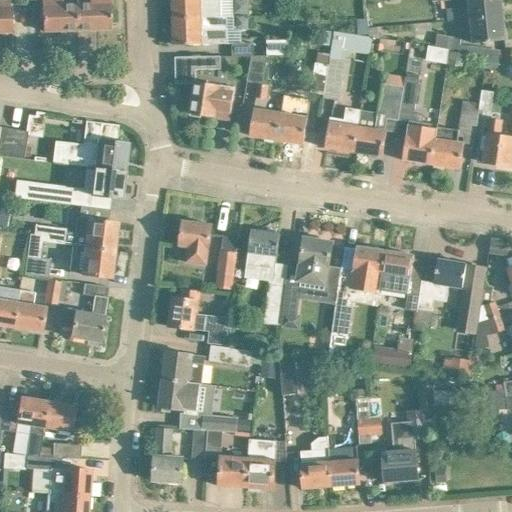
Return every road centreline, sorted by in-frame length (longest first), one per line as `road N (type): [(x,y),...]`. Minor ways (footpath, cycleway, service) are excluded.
road 1 (residential): [(511,219),(158,164)]
road 2 (residential): [(128,380),(158,164)]
road 3 (residential): [(154,119),(0,91)]
road 4 (residential): [(143,78),(0,82)]
road 5 (residential): [(118,511),(128,380)]
road 6 (residential): [(128,380),(0,358)]
